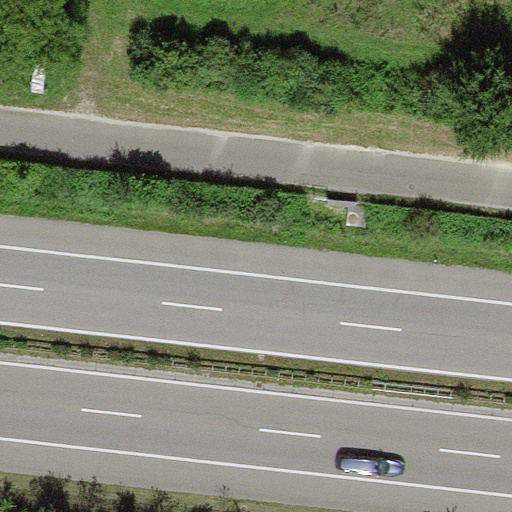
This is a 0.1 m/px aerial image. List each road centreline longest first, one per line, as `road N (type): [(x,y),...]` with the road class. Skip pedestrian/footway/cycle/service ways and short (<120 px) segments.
road 1 (unclassified): [(511,182),(0,122)]
road 2 (motorway): [(511,341),(0,284)]
road 3 (motorway): [(0,400),(511,456)]
